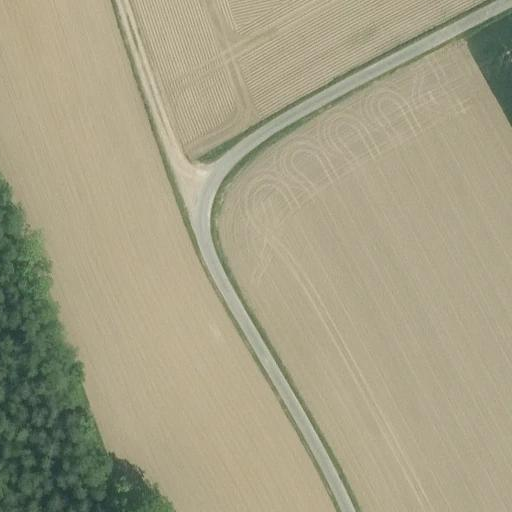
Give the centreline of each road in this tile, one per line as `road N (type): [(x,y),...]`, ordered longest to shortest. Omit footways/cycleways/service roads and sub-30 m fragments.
road 1 (unclassified): [(347,511),(207,254),(198,191),(252,137),(511,0)]
road 2 (track): [(198,191),(173,158),(121,0)]
